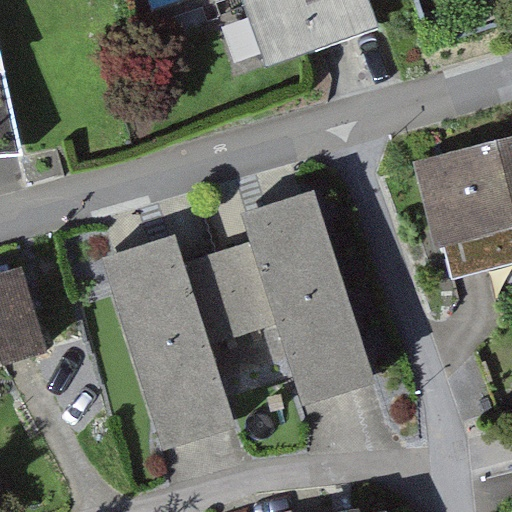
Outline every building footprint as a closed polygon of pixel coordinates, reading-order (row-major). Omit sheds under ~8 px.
[(388,38),(374,0),(244,0),(272,79),(327,59),(388,38)] [(0,179),(36,180),(0,21),(0,179)] [(511,236),(511,151),(488,158),(428,173),(448,252),(511,236)] [(312,384),(385,357),(318,176),(245,203),(254,228),(282,303),(312,384)] [(108,240),(176,422),(247,396),(221,325),(193,250),(179,214),(108,240)] [(254,228),(193,250),(221,325),(282,303),(254,228)] [(0,377),(54,360),(27,275),(0,283),(0,377)]
